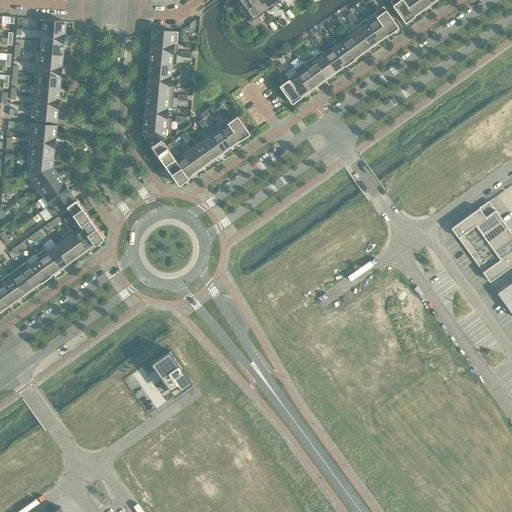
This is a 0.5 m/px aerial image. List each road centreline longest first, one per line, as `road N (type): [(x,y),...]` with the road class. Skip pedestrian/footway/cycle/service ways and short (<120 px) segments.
road 1 (tertiary): [(98,9),(89,136),(101,174),(138,228)]
road 2 (tertiary): [(158,213),(122,162),(114,132),(123,11)]
road 3 (unclassified): [(340,141),(511,17)]
road 4 (unclassified): [(494,0),(325,120)]
road 5 (unclassified): [(511,412),(406,263)]
road 6 (unclassified): [(325,120),(187,217)]
road 7 (unclassified): [(202,238),(340,141)]
road 8 (secondary): [(133,258),(1,352)]
road 9 (secondary): [(16,372),(148,278)]
road 10 (unclassified): [(410,238),(435,243),(511,350)]
road 11 (secondary): [(178,282),(278,399)]
road 12 (secondary): [(278,399),(198,268)]
road 13 (secondary): [(278,399),(360,511)]
road 14 (unclassified): [(85,470),(190,395)]
road 15 (unclassified): [(410,238),(511,165)]
